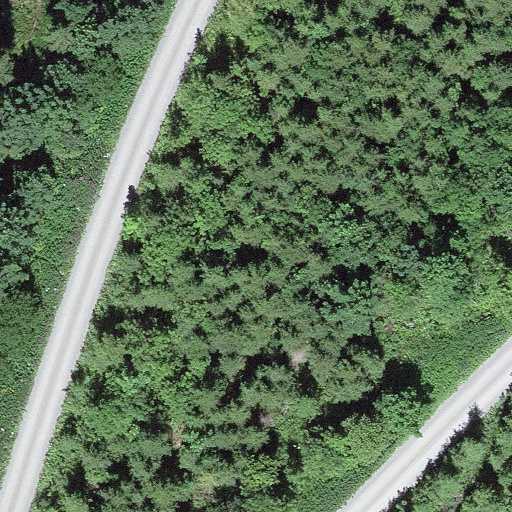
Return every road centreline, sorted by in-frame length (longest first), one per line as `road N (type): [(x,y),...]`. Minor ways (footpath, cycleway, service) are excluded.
road 1 (track): [(219,0),(137,185),(28,511)]
road 2 (track): [(376,511),(511,376)]
